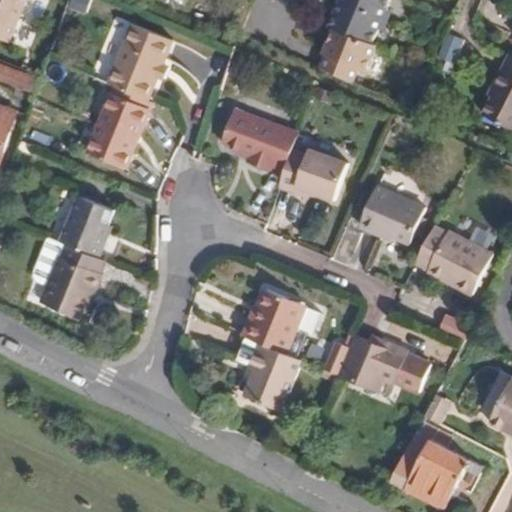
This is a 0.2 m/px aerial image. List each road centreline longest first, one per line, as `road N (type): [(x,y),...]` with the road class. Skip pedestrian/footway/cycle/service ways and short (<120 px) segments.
road 1 (residential): [(386,297),(211,222),(190,232),(139,391)]
road 2 (residential): [(366,511),(139,391)]
road 3 (residential): [(139,391),(0,323)]
